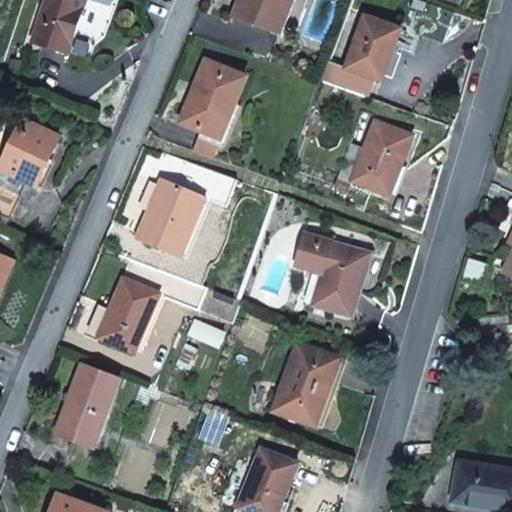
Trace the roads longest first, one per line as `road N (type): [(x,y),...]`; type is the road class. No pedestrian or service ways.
road 1 (unclassified): [(511,15),(365,511)]
road 2 (residential): [(183,0),(0,439)]
